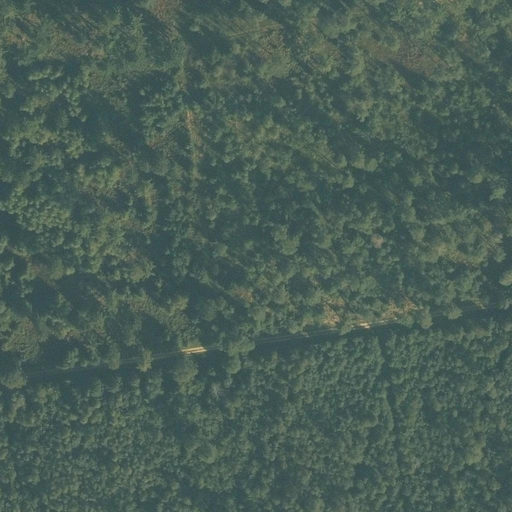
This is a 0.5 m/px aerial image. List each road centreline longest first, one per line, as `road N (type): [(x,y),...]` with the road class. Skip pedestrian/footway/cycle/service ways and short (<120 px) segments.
road 1 (track): [(439,0),(186,48),(219,344)]
road 2 (track): [(511,300),(219,344)]
road 3 (track): [(219,344),(3,378)]
road 4 (track): [(404,511),(379,319)]
road 5 (track): [(0,65),(186,48)]
road 6 (track): [(3,378),(23,511)]
